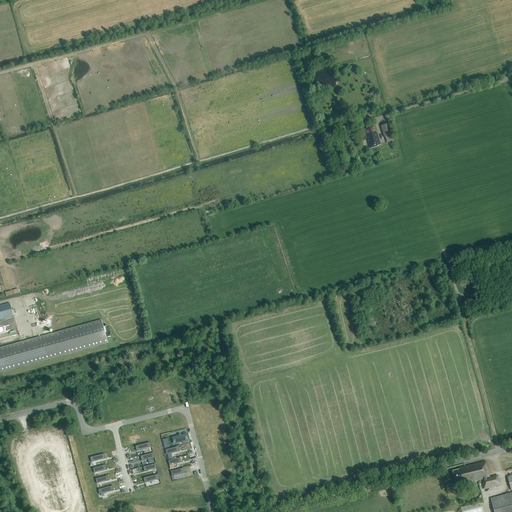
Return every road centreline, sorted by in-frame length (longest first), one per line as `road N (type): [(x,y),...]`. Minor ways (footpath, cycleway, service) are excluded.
road 1 (tertiary): [(261,511),(511,448)]
road 2 (residential): [(212,511),(188,413),(113,426)]
road 3 (track): [(380,134),(376,121),(386,114),(500,82),(511,67)]
road 4 (residential): [(113,426),(83,429),(71,402),(0,418)]
